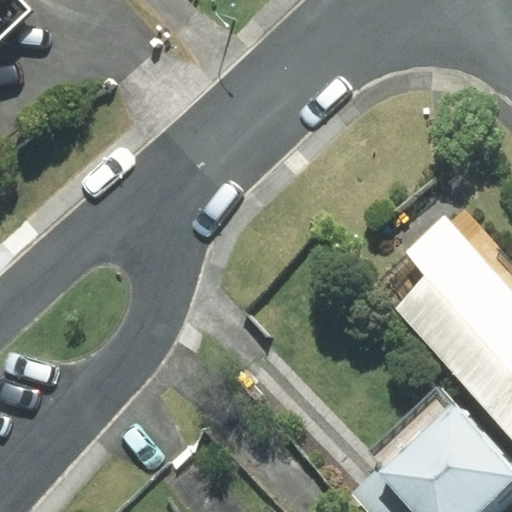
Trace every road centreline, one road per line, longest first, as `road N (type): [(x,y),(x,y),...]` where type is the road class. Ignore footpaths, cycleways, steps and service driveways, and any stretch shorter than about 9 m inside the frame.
road 1 (residential): [(0,505),(152,333),(198,172)]
road 2 (residential): [(198,172),(383,0)]
road 3 (residential): [(198,172),(100,229),(0,316)]
